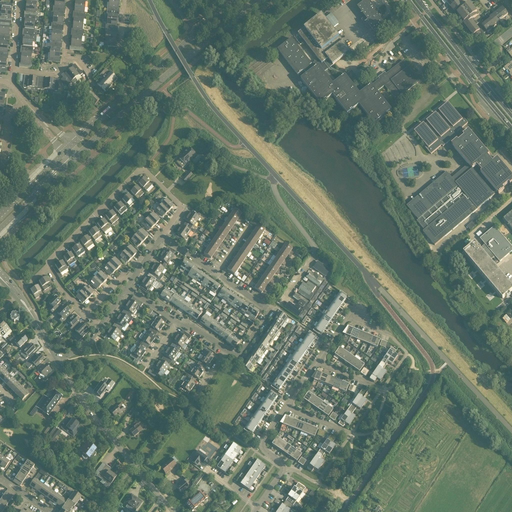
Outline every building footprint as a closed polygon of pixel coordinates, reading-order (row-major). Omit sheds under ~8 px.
[(368,0),(367,0),(357,8),(365,18),(361,21),(373,36),(386,26),(379,18),(381,16),(372,4),(368,0)] [(64,7),(65,2),(55,1),(54,6),(53,6),(53,10),(65,11),(65,8),(64,7)] [(457,1),(450,7),(454,11),(461,6),(457,1)] [(1,12),(11,13),(11,8),(13,8),(13,4),(1,3),(0,7),(1,7),(1,12)] [(119,4),(109,3),(108,8),(107,8),(107,11),(119,13),(119,9),(118,9),(119,4)] [(463,8),(456,13),(475,38),(481,34),(480,33),(479,31),(480,30),(475,24),(472,20),(477,15),(479,14),(478,13),(470,3),(463,8)] [(36,8),(26,7),(25,12),(24,12),(24,15),(36,17),(40,17),(41,13),(37,13),(35,13),(36,8)] [(85,8),(75,7),(74,12),(73,12),(73,15),(85,16),(85,13),(84,13),(85,8)] [(503,8),(498,11),(504,18),(508,15),(503,8)] [(65,11),(53,10),(52,13),(54,13),(53,19),(63,20),(64,14),(65,14),(65,11)] [(108,15),(107,20),(117,21),(118,16),(119,16),(119,13),(107,11),(106,15),(108,15)] [(498,11),(494,14),(499,21),(504,18),(498,11)] [(0,20),(11,22),(12,18),(10,18),(11,13),(1,12),(0,17),(0,20)] [(489,18),(490,19),(491,19),(495,25),(499,21),(494,14),(489,18)] [(25,19),(24,24),(34,25),(35,20),(36,20),(36,17),(24,15),(24,19),(25,19)] [(74,19),(73,24),(83,25),(84,20),(85,20),(85,16),(73,15),(72,19),(74,19)] [(351,83),(354,80),(357,78),(354,74),(352,71),(333,85),(324,73),(351,52),(322,15),(298,34),(318,60),(312,65),(292,39),(278,50),(285,60),(287,62),(298,76),(304,71),(307,75),(301,80),(321,105),(332,96),(347,115),(359,106),(374,125),(392,111),(377,92),(384,86),(395,100),(420,82),(403,61),(386,74),(385,73),(378,78),(380,80),(360,95),(351,83)] [(63,25),(63,20),(53,19),(53,24),(51,24),(51,27),(63,28),(64,25),(63,25)] [(496,26),(495,25),(491,19),(490,19),(486,22),(492,29),(496,26)] [(0,29),(9,30),(10,25),(11,25),(11,22),(0,20),(0,29)] [(117,21),(107,20),(107,25),(105,25),(105,29),(117,30),(118,26),(117,26),(117,21)] [(484,24),(482,25),(483,28),(485,31),(486,32),(487,33),(492,29),(486,22),(484,24)] [(34,25),(24,24),(24,29),(23,29),(22,33),(35,34),(35,30),(34,30),(34,25)] [(83,25),(73,24),(73,29),(71,29),(71,32),(83,34),(84,30),(82,30),(83,25)] [(63,28),(51,27),(51,31),(52,31),(51,36),(61,37),(62,32),(63,32),(63,28)] [(0,38),(10,39),(10,36),(9,35),(9,30),(0,29),(0,38)] [(106,32),(105,37),(115,38),(116,33),(117,33),(117,30),(105,29),(105,32),(106,32)] [(71,32),(71,36),(72,36),(71,41),(81,42),(84,42),(84,37),(83,37),(83,34),(71,32)] [(22,33),(22,36),(23,36),(23,41),(33,42),(35,43),(36,34),(35,34),(22,33)] [(61,42),(61,37),(51,36),(51,41),(50,41),(49,44),(62,46),(62,42),(61,42)] [(115,38),(105,37),(105,43),(104,43),(103,46),(116,47),(116,44),(115,44),(115,38)] [(0,46),(8,48),(8,42),(9,42),(10,39),(0,38),(0,46)] [(33,42),(23,41),(22,47),(21,47),(21,50),(33,51),(33,48),(32,48),(33,42)] [(81,42),(71,41),(71,46),(70,46),(69,50),(82,51),(82,48),(81,47),(81,42)] [(45,44),(45,47),(50,48),(50,53),(60,54),(60,49),(61,49),(62,46),(49,44),(45,44)] [(0,55),(8,56),(8,53),(7,53),(8,48),(0,46),(0,55)] [(21,54),(21,59),(31,60),(31,54),(33,55),(33,51),(21,50),(20,53),(21,54)] [(59,59),(60,54),(50,53),(49,58),(48,58),(48,62),(60,63),(60,59),(59,59)] [(19,67),(31,69),(32,65),(30,65),(31,60),(21,59),(20,64),(19,64),(19,67)] [(69,71),(75,79),(79,75),(80,76),(82,74),(75,64),(72,67),(73,68),(69,71)] [(102,79),(97,85),(105,92),(117,79),(106,69),(100,75),(101,76),(100,78),(102,79)] [(71,82),(75,79),(69,71),(64,74),(61,76),(69,85),(71,83),(71,82)] [(32,88),(33,78),(28,77),(28,76),(24,76),(23,88),(26,89),(27,87),(32,88)] [(33,78),(32,88),(37,88),(37,90),(40,90),(42,78),(38,77),(38,78),(33,78)] [(42,78),(40,90),(44,90),(44,89),(49,90),(50,80),(45,79),(45,78),(42,78)] [(50,80),(49,90),(54,90),(54,91),(58,92),(59,79),(55,79),(55,80),(50,80)] [(94,105),(96,104),(99,100),(90,92),(85,97),(94,105)] [(406,206),(409,209),(418,220),(416,221),(424,230),(423,232),(435,246),(494,195),(493,193),(496,191),(498,194),(504,189),(503,188),(509,183),(510,185),(511,182),(511,175),(497,158),(493,162),(492,161),(493,159),(490,156),(489,157),(488,156),(489,155),(468,130),(463,135),(464,136),(462,138),(457,132),(468,123),(461,115),(460,116),(448,103),(438,111),(440,112),(437,115),(436,113),(426,121),(428,123),(425,125),(424,123),(414,131),(426,145),(424,146),(431,154),(442,145),(443,147),(454,138),(456,141),(451,144),(468,164),(452,178),(446,172),(406,206)] [(179,160),(176,162),(182,168),(196,155),(189,148),(178,159),(179,160)] [(146,191),(152,185),(151,184),(145,178),(143,180),(142,180),(141,180),(140,180),(140,181),(141,182),(139,184),(146,191)] [(137,200),(144,194),(137,186),(134,188),(133,188),(132,189),(132,190),(130,192),(137,200)] [(129,208),(135,202),(128,194),(126,196),(125,196),(124,197),(124,198),(122,200),(129,208)] [(167,199),(161,204),(169,212),(173,208),(172,207),(174,206),(167,199)] [(120,216),(127,210),(120,203),(118,205),(117,204),(116,204),(116,205),(116,206),(116,207),(114,209),(120,216)] [(164,216),(169,212),(161,204),(156,210),(162,217),(164,215),(164,216)] [(231,214),(241,220),(242,218),(240,217),(242,214),(235,209),(231,214)] [(112,225),(119,219),(112,211),(110,213),(109,213),(108,213),(107,213),(107,214),(108,215),(105,217),(112,225)] [(511,211),(503,219),(511,228),(511,211)] [(188,216),(197,223),(200,218),(199,217),(200,215),(198,213),(196,216),(191,212),(188,216)] [(153,213),(147,218),(155,226),(159,222),(158,221),(160,220),(153,213)] [(239,222),(241,220),(231,214),(228,218),(235,223),(237,221),(239,222)] [(189,227),(191,228),(193,226),(194,227),(197,223),(188,216),(185,221),(190,224),(189,227)] [(151,230),(155,226),(147,218),(142,224),(149,231),(150,229),(151,230)] [(234,225),(235,223),(228,218),(225,223),(235,229),(236,227),(234,225)] [(110,227),(104,219),(101,221),(100,221),(99,221),(99,222),(99,223),(97,225),(103,233),(104,232),(106,235),(111,230),(110,228),(110,227)] [(479,223),(476,219),(471,223),(467,227),(470,231),(479,223)] [(233,231),(235,229),(225,223),(222,227),(229,232),(231,230),(233,231)] [(182,225),(179,230),(188,236),(191,231),(192,232),(194,230),(191,228),(189,227),(187,229),(182,225)] [(254,226),(252,228),(262,235),(265,230),(258,225),(256,228),(254,226)] [(228,234),(229,232),(222,227),(219,232),(229,238),(230,236),(228,234)] [(500,262),(511,251),(511,247),(494,227),(480,239),(485,245),(480,249),(475,243),(463,253),(502,299),(511,290),(511,286),(497,269),(490,261),(495,256),(500,262)] [(95,241),(102,236),(95,228),(93,229),(92,229),(91,229),(91,230),(91,231),(89,233),(95,241)] [(262,235),(252,228),(251,230),(253,232),(252,234),(259,239),(262,235)] [(141,229),(136,235),(143,242),(147,238),(147,237),(148,236),(141,229)] [(177,235),(174,238),(183,244),(185,241),(185,240),(188,236),(179,230),(176,234),(177,235)] [(227,240),(229,238),(219,232),(216,236),(223,241),(225,238),(227,240)] [(248,235),(246,237),(256,244),(259,239),(252,234),(250,237),(248,235)] [(139,246),(143,242),(136,235),(130,240),(137,247),(139,246)] [(86,250),(93,244),(87,236),(85,238),(84,237),(83,237),(83,238),(82,239),(83,239),(80,241),(86,250)] [(221,243),(223,241),(216,236),(213,240),(222,247),(224,245),(221,243)] [(256,244),(246,237),(245,239),(247,241),(246,243),(253,248),(256,244)] [(221,249),(222,247),(213,240),(210,245),(217,250),(219,247),(221,249)] [(242,244),(240,246),(250,253),(253,248),(246,243),(244,246),(242,244)] [(78,258),(85,253),(79,244),(76,246),(75,246),(74,246),(74,247),(74,248),(72,249),(78,258)] [(285,244),(282,249),(292,255),(293,253),(290,251),(292,249),(285,244)] [(130,245),(125,251),(132,258),(136,254),(137,252),(130,245)] [(215,252),(217,250),(210,245),(207,249),(216,256),(218,254),(215,252)] [(250,253),(240,246),(239,248),(241,250),(240,252),(247,257),(250,253)] [(165,250),(162,254),(171,260),(174,256),(173,255),(174,253),(172,251),(167,248),(166,251),(165,250)] [(215,258),(216,256),(207,249),(204,254),(211,259),(212,256),(215,258)] [(292,255),(282,249),(279,253),(286,258),(288,256),(290,257),(292,255)] [(128,263),(132,258),(125,251),(119,257),(126,264),(127,262),(128,263)] [(235,253),(234,255),(243,261),(247,257),(240,252),(238,255),(235,253)] [(69,266),(76,261),(71,253),(68,255),(67,254),(66,254),(66,255),(66,256),(63,258),(69,266)] [(279,253),(276,258),(285,264),(287,262),(284,260),(286,258),(279,253)] [(168,265),(171,260),(162,254),(159,259),(164,262),(163,265),(165,266),(167,264),(168,265)] [(243,261),(234,255),(233,257),(235,259),(233,261),(240,266),(243,261)] [(109,263),(116,271),(120,266),(121,264),(115,258),(109,263)] [(276,258),(273,262),(280,267),(282,264),(284,266),(285,264),(276,258)] [(325,276),(330,269),(317,260),(313,267),(325,276)] [(56,274),(60,279),(63,278),(61,275),(68,270),(62,261),(60,263),(59,262),(58,262),(57,263),(57,264),(55,266),(59,272),(56,274)] [(184,272),(189,264),(185,261),(179,269),(184,272)] [(229,262),(228,264),(237,270),(240,266),(233,261),(232,263),(229,262)] [(273,262),(270,266),(279,273),(281,271),(278,269),(280,267),(273,262)] [(112,275),(116,271),(109,263),(103,269),(110,276),(112,274),(112,275)] [(153,268),(162,274),(165,269),(164,269),(165,266),(163,265),(161,267),(156,263),(153,268)] [(184,272),(188,275),(193,268),(194,267),(189,264),(184,272)] [(237,270),(228,264),(226,266),(229,268),(227,270),(234,275),(237,270)] [(279,273),(270,266),(267,271),(274,276),(275,273),(278,275),(279,273)] [(153,268),(150,272),(155,276),(154,278),(156,280),(159,282),(164,275),(162,274),(153,268)] [(187,276),(192,279),(198,271),(193,268),(188,275),(187,276)] [(202,274),(198,271),(192,279),(197,282),(202,274)] [(267,271),(264,275),(273,282),(275,280),(272,278),(274,276),(267,271)] [(101,272),(95,277),(102,285),(107,280),(106,280),(108,278),(101,272)] [(307,277),(319,284),(322,280),(310,272),(307,277)] [(144,281),(152,287),(155,289),(158,284),(154,282),(156,280),(154,278),(148,274),(144,281)] [(202,274),(197,282),(201,285),(206,277),(202,274)] [(273,282),(264,275),(261,280),(268,285),(269,282),(272,284),(273,282)] [(44,291),(52,286),(46,277),(44,279),(43,278),(42,278),(41,279),(41,280),(39,282),(44,291)] [(98,289),(102,285),(95,277),(89,283),(96,290),(98,288),(98,289)] [(201,285),(206,288),(211,280),(206,277),(201,285)] [(206,288),(210,291),(215,283),(211,280),(206,288)] [(261,280),(258,284),(267,291),(268,289),(266,287),(268,285),(261,280)] [(152,287),(144,281),(141,285),(145,288),(143,291),(148,295),(150,292),(150,291),(152,287)] [(308,282),(306,285),(303,283),(302,286),(312,293),(316,288),(308,282)] [(210,291),(208,294),(214,297),(220,288),(219,288),(220,287),(215,283),(210,291)] [(267,291),(258,284),(254,289),(261,294),(263,291),(266,293),(267,291)] [(89,298),(93,294),(92,294),(94,292),(87,286),(85,287),(83,285),(79,289),(81,291),(89,298)] [(35,299),(43,295),(38,286),(35,287),(34,287),(33,287),(33,288),(33,289),(30,290),(35,299)] [(296,292),(308,300),(312,295),(301,286),(296,292)] [(160,297),(165,300),(170,292),(165,289),(160,297)] [(217,296),(222,300),(228,292),(223,289),(217,296)] [(85,303),(89,298),(81,291),(76,297),(83,304),(84,302),(85,303)] [(165,300),(169,303),(170,302),(175,295),(174,295),(170,292),(165,300)] [(228,292),(222,300),(227,303),(232,295),(228,292)] [(340,292),(337,296),(345,301),(346,299),(348,300),(350,299),(340,292)] [(174,305),(180,297),(175,294),(174,295),(175,295),(170,302),(174,305)] [(282,294),(277,300),(280,303),(285,296),(282,294)] [(291,300),(303,308),(308,302),(296,294),(291,300)] [(335,294),(332,298),(334,300),(344,307),(345,305),(343,304),(345,301),(337,296),(335,294)] [(236,298),(232,295),(227,303),(231,306),(236,298)] [(55,297),(49,304),(52,307),(49,310),(53,314),(57,309),(55,307),(60,302),(55,297)] [(130,300),(127,305),(136,311),(139,306),(141,307),(143,304),(133,297),(131,300),(130,300)] [(174,305),(179,308),(184,300),(180,297),(174,305)] [(184,300),(179,308),(183,311),(189,303),(191,300),(187,297),(186,298),(184,300)] [(231,306),(235,309),(241,301),(236,298),(231,306)] [(343,308),(344,307),(334,300),(332,304),(339,309),(341,307),(343,308)] [(240,312),(245,304),(241,301),(235,309),(240,312)] [(300,313),(303,310),(291,301),(288,305),(300,313)] [(193,306),(189,303),(183,311),(188,314),(193,306)] [(245,304),(240,312),(245,315),(245,314),(250,307),(245,304)] [(338,311),(339,309),(332,304),(329,308),(339,315),(340,313),(338,311)] [(136,311),(127,305),(124,309),(125,310),(124,312),(131,317),(132,314),(133,315),(136,311)] [(64,306),(57,314),(60,317),(58,319),(62,323),(67,318),(64,316),(68,312),(69,311),(64,306)] [(192,317),(197,309),(193,306),(188,314),(192,317)] [(250,317),(255,309),(250,306),(250,307),(245,314),(250,317)] [(337,316),(339,315),(329,308),(326,312),(334,317),(335,315),(337,316)] [(202,313),(197,309),(192,317),(197,320),(202,313)] [(260,312),(255,309),(250,317),(248,320),(253,324),(255,321),(254,320),(260,312)] [(131,317),(124,312),(122,314),(121,313),(118,318),(127,324),(129,325),(133,318),(131,317)] [(287,318),(279,312),(276,317),(284,322),(287,318)] [(332,319),(334,317),(326,312),(323,316),(333,322),(334,321),(332,319)] [(12,316),(10,317),(11,319),(10,320),(12,322),(13,321),(14,323),(15,322),(18,323),(19,319),(20,319),(18,317),(19,316),(18,314),(17,315),(15,313),(14,314),(13,313),(11,315),(12,316)] [(200,322),(204,326),(210,318),(205,314),(200,322)] [(321,314),(318,318),(321,320),(328,325),(330,323),(332,324),(333,322),(323,316),(321,314)] [(75,324),(78,320),(73,315),(67,322),(71,326),(70,328),(72,331),(77,326),(75,324)] [(156,318),(153,322),(162,328),(165,324),(160,320),(161,318),(159,316),(157,319),(156,318)] [(276,317),(273,322),(274,322),(281,327),(282,327),(284,329),(287,324),(284,322),(276,317)] [(127,324),(118,318),(115,322),(116,323),(115,325),(121,330),(123,328),(124,328),(127,324)] [(214,321),(210,318),(204,326),(209,329),(214,321)] [(327,327),(328,325),(321,320),(318,323),(328,330),(329,329),(327,327)] [(209,329),(213,332),(219,324),(214,321),(209,329)] [(151,327),(150,330),(156,334),(158,332),(159,333),(162,328),(153,322),(150,327),(151,327)] [(282,327),(281,327),(274,322),(271,327),(279,332),(282,327)] [(0,326),(0,327),(6,333),(10,330),(3,323),(0,326)] [(326,332),(328,330),(318,323),(315,327),(323,333),(324,330),(326,332)] [(75,331),(77,333),(74,337),(79,342),(87,333),(85,331),(87,329),(82,324),(75,331)] [(223,327),(219,324),(213,332),(218,335),(223,327)] [(121,330),(115,325),(113,328),(112,327),(109,331),(118,337),(119,338),(122,334),(120,332),(121,330)] [(218,335),(222,338),(227,330),(223,327),(218,335)] [(276,336),(279,332),(271,327),(268,331),(276,336)] [(321,335),(323,333),(315,327),(312,331),(322,338),(323,337),(321,335)] [(353,329),(348,327),(344,336),(343,339),(342,342),(347,344),(350,337),(353,329)] [(360,332),(353,329),(350,337),(357,340),(360,332)] [(147,331),(144,336),(153,342),(156,337),(155,337),(156,334),(150,330),(148,332),(147,331)] [(232,333),(227,330),(222,338),(226,341),(227,341),(231,334),(232,334),(232,333)] [(118,337),(109,331),(106,336),(107,336),(105,340),(117,348),(118,344),(115,342),(118,337)] [(179,334),(176,338),(185,344),(188,340),(189,341),(191,337),(182,331),(180,334),(179,334)] [(276,336),(268,331),(265,336),(273,341),(276,336)] [(317,341),(319,339),(309,332),(306,336),(314,342),(315,339),(317,341)] [(367,334),(360,332),(357,340),(363,343),(367,334)] [(153,342),(144,336),(141,334),(139,338),(139,339),(142,341),(140,343),(143,345),(144,342),(150,346),(153,342)] [(227,341),(226,341),(226,342),(230,345),(236,337),(232,334),(231,334),(227,341)] [(363,343),(370,345),(373,337),(367,334),(363,343)] [(15,343),(20,348),(27,340),(22,335),(17,341),(15,338),(9,344),(12,346),(15,343)] [(237,335),(236,337),(230,345),(235,348),(242,338),(237,335)] [(270,345),(273,341),(265,336),(262,340),(270,345)] [(312,344),(314,342),(306,336),(303,340),(313,347),(314,345),(312,344)] [(380,340),(373,337),(370,345),(377,348),(380,340)] [(182,348),(185,344),(176,338),(173,342),(178,346),(177,348),(179,350),(181,348),(182,348)] [(270,345),(262,340),(259,345),(266,350),(270,345)] [(312,349),(313,347),(303,340),(301,344),(308,350),(310,347),(312,349)] [(138,345),(135,349),(144,355),(147,351),(141,347),(143,345),(140,343),(139,345),(138,345)] [(23,348),(19,352),(21,354),(26,359),(28,357),(36,349),(31,344),(26,349),(25,350),(23,348)] [(307,352),(308,350),(301,344),(298,348),(308,355),(309,353),(307,352)] [(263,354),(266,350),(259,345),(256,349),(263,354)] [(144,355),(135,349),(132,347),(130,351),(130,352),(133,354),(131,356),(134,358),(135,356),(141,359),(144,355)] [(170,347),(167,351),(176,357),(178,359),(181,354),(179,353),(178,352),(179,350),(177,348),(175,351),(170,347)] [(296,347),(293,350),(295,352),(303,357),(304,355),(306,356),(308,355),(298,348),(296,347)] [(334,355),(339,358),(344,351),(339,348),(334,355)] [(386,355),(394,361),(398,356),(394,354),(396,351),(391,348),(386,355)] [(263,354),(256,349),(252,353),(260,359),(263,354)] [(202,356),(211,362),(214,357),(211,355),(213,353),(207,350),(206,352),(205,351),(202,356)] [(173,361),(176,357),(167,351),(164,356),(169,359),(168,362),(170,363),(174,366),(176,363),(173,361)] [(349,355),(344,351),(339,358),(344,362),(349,355)] [(301,360),(303,357),(295,352),(292,356),(302,363),(303,361),(301,360)] [(257,364),(260,359),(252,353),(250,358),(249,358),(256,363),(257,364)] [(31,358),(24,365),(29,369),(33,364),(36,367),(44,359),(39,354),(34,360),(31,358)] [(349,355),(344,362),(349,365),(354,358),(349,355)] [(391,365),(394,361),(386,355),(380,363),(385,366),(388,363),(391,365)] [(200,361),(198,363),(205,368),(206,365),(208,366),(211,362),(202,356),(199,360),(200,361)] [(302,363),(292,356),(290,360),(297,365),(299,363),(301,364),(302,363)] [(249,358),(250,358),(249,357),(245,362),(253,367),(256,363),(249,358)] [(359,361),(354,358),(349,365),(354,369),(359,361)] [(170,363),(168,362),(166,364),(161,360),(158,365),(166,371),(170,366),(169,366),(170,363)] [(287,364),(297,371),(298,369),(296,368),(297,365),(290,360),(287,364)] [(354,369),(359,372),(364,365),(359,361),(354,369)] [(250,372),(253,367),(245,362),(242,366),(250,372)] [(196,365),(193,369),(201,375),(204,371),(203,370),(205,368),(198,363),(197,365),(196,365)] [(383,370),(385,366),(380,363),(375,371),(383,377),(386,372),(383,370)] [(295,372),(297,371),(287,364),(284,368),(292,373),(293,371),(295,372)] [(43,384),(48,379),(46,377),(51,371),(46,365),(42,369),(40,367),(36,371),(43,379),(41,382),(43,384)] [(164,374),(166,371),(158,365),(155,369),(156,370),(154,373),(165,381),(166,379),(166,377),(166,376),(165,375),(164,375),(164,374)] [(187,375),(189,376),(192,378),(193,376),(198,379),(201,375),(193,369),(191,368),(188,372),(189,373),(187,375)] [(290,375),(292,373),(284,368),(281,372),(291,378),(292,377),(290,375)] [(6,371),(0,376),(0,378),(3,382),(10,375),(6,371)] [(316,389),(317,387),(319,382),(322,374),(317,371),(313,380),(312,384),(311,386),(313,387),(315,388),(316,389)] [(380,381),(383,377),(375,371),(369,379),(374,383),(376,379),(380,381)] [(290,380),(291,378),(281,372),(279,376),(286,381),(288,379),(290,380)] [(319,382),(325,385),(329,376),(322,374),(319,382)] [(10,375),(3,382),(7,385),(13,379),(10,375)] [(184,382),(192,388),(195,384),(190,380),(192,378),(189,376),(187,379),(186,378),(184,382)] [(285,383),(286,381),(279,376),(276,380),(286,386),(287,385),(285,383)] [(329,376),(325,385),(332,387),(335,379),(329,376)] [(13,379),(7,385),(11,389),(17,382),(13,379)] [(342,382),(335,379),(332,387),(339,390),(342,382)] [(97,388),(94,393),(100,397),(106,390),(108,392),(114,384),(109,380),(104,386),(101,383),(97,388)] [(284,388),(286,386),(276,380),(273,383),(281,389),(282,387),(284,388)] [(21,386),(17,382),(11,389),(14,393),(21,386)] [(180,387),(178,390),(181,392),(184,394),(187,396),(189,393),(192,388),(184,382),(180,387)] [(339,390),(346,393),(349,384),(342,382),(339,390)] [(279,391),(281,389),(273,383),(270,388),(280,394),(281,393),(279,391)] [(21,386),(14,393),(18,397),(25,390),(21,386)] [(25,390),(18,397),(22,401),(29,394),(25,390)] [(130,401),(136,394),(131,390),(125,397),(130,401)] [(308,403),(313,396),(315,394),(310,391),(309,390),(303,400),(308,403)] [(355,400),(363,405),(366,401),(363,398),(367,392),(362,390),(355,400)] [(44,395),(35,407),(40,410),(48,416),(62,397),(54,391),(48,399),(44,395)] [(268,395),(276,400),(277,398),(279,400),(281,398),(271,391),(268,395)] [(274,403),(276,400),(268,395),(265,399),(275,406),(276,404),(274,403)] [(318,399),(313,396),(308,403),(313,407),(318,399)] [(274,407),(275,406),(265,399),(262,403),(270,408),(272,406),(274,407)] [(313,407),(318,410),(323,403),(318,399),(313,407)] [(360,410),(363,405),(355,400),(349,408),(354,411),(356,408),(360,410)] [(121,401),(109,411),(116,419),(128,409),(121,401)] [(324,401),(323,403),(318,410),(323,413),(328,406),(329,404),(324,401)] [(268,411),(270,408),(262,403),(260,407),(269,414),(271,412),(268,411)] [(333,410),(328,406),(323,413),(328,417),(333,410)] [(268,415),(269,414),(260,407),(257,411),(265,416),(266,414),(268,415)] [(352,414),(354,411),(349,408),(344,416),(352,421),(355,417),(352,414)] [(263,419),(265,416),(257,411),(254,415),(264,422),(265,420),(263,419)] [(263,423),(264,422),(254,415),(251,419),(259,424),(261,422),(263,423)] [(285,434),(285,432),(288,427),(287,427),(291,419),(285,416),(282,425),(280,429),(280,431),(283,433),(285,434)] [(349,426),(352,421),(344,416),(338,424),(343,427),(345,424),(349,426)] [(69,419),(62,428),(73,437),(80,427),(78,425),(79,424),(72,419),(71,421),(69,419)] [(183,419),(180,424),(189,430),(191,427),(194,429),(194,428),(183,419)] [(258,426),(259,424),(251,419),(249,423),(258,429),(260,428),(258,426)] [(287,427),(288,427),(294,429),(297,421),(291,419),(287,427)] [(131,426),(133,429),(130,432),(134,437),(142,431),(138,426),(140,424),(138,421),(131,426)] [(304,424),(297,421),(294,429),(301,432),(304,424)] [(257,431),(258,429),(249,423),(246,427),(254,432),(255,430),(257,431)] [(304,424),(301,432),(307,435),(311,427),(304,424)] [(252,434),(254,432),(246,427),(243,431),(253,437),(254,436),(252,434)] [(318,429),(311,427),(307,435),(314,438),(318,429)] [(59,438),(58,437),(61,432),(60,432),(57,429),(50,439),(55,443),(59,438)] [(336,437),(335,436),(331,434),(324,444),(332,450),(335,446),(332,443),(336,437)] [(277,448),(282,441),(277,437),(272,444),(277,448)] [(287,444),(282,441),(277,448),(282,451),(287,444)] [(86,443),(80,450),(83,452),(82,453),(84,454),(82,457),(83,458),(85,459),(86,459),(88,457),(89,458),(91,456),(93,457),(94,456),(95,455),(96,453),(94,452),(96,449),(89,444),(89,445),(86,443)] [(229,450),(233,453),(237,447),(233,444),(229,450)] [(287,455),(292,448),(287,444),(282,451),(287,455)] [(329,455),(332,450),(324,444),(318,453),(323,456),(325,452),(329,455)] [(294,449),(292,448),(287,455),(291,458),(296,451),(298,448),(296,446),(294,449)] [(233,453),(237,456),(241,450),(237,447),(233,453)] [(229,459),(233,453),(229,450),(225,456),(229,459)] [(207,458),(198,451),(194,457),(195,458),(192,462),(197,466),(199,463),(198,463),(199,461),(203,464),(207,458)] [(291,458),(296,462),(302,455),(296,451),(291,458)] [(233,453),(229,459),(233,462),(237,456),(233,453)] [(320,459),(323,456),(318,453),(312,461),(321,466),(324,462),(320,459)] [(225,465),(229,459),(225,456),(221,462),(225,465)] [(171,459),(160,468),(165,474),(176,465),(175,463),(177,461),(174,457),(171,459)] [(0,469),(2,467),(5,469),(10,462),(5,459),(0,466),(0,469)] [(225,465),(229,468),(233,462),(229,459),(225,465)] [(34,466),(27,461),(24,465),(34,472),(35,470),(32,468),(34,466)] [(253,467),(257,470),(261,463),(257,461),(253,467)] [(317,471),(321,466),(312,461),(307,469),(311,472),(314,469),(317,471)] [(221,471),(225,465),(221,462),(216,468),(221,471)] [(97,478),(98,477),(106,483),(104,486),(107,489),(115,478),(113,477),(114,475),(109,471),(110,470),(110,469),(105,466),(106,465),(103,463),(94,475),(97,478)] [(257,470),(261,472),(265,466),(261,463),(257,470)] [(34,472),(24,465),(21,470),(28,475),(30,472),(33,474),(34,472)] [(229,468),(225,465),(221,471),(225,474),(229,468)] [(253,475),(257,470),(253,467),(249,473),(253,475)] [(28,475),(21,470),(18,474),(28,481),(29,479),(26,477),(28,475)] [(257,470),(253,475),(257,478),(261,472),(257,470)] [(249,481),(253,475),(249,473),(244,478),(249,481)] [(28,481),(18,474),(13,482),(20,486),(24,481),(27,483),(28,481)] [(249,481),(253,484),(257,478),(253,475),(249,481)] [(180,486),(177,488),(181,493),(188,487),(185,483),(187,482),(184,478),(180,482),(178,484),(180,486)] [(244,487),(249,481),(244,478),(240,484),(244,487)] [(32,488),(30,491),(32,492),(39,482),(34,479),(32,483),(29,486),(32,488)] [(253,484),(249,481),(244,487),(249,490),(253,484)] [(43,485),(39,482),(32,492),(34,493),(36,490),(39,492),(43,485)] [(43,485),(39,492),(41,494),(39,497),(41,498),(48,488),(49,486),(45,483),(43,485)] [(294,487),(291,492),(299,497),(305,488),(298,483),(295,488),(294,487)] [(45,497),(47,499),(52,492),(48,488),(41,498),(43,499),(45,497)] [(7,490),(2,497),(12,504),(13,502),(10,500),(14,495),(7,490)] [(48,503),(50,505),(57,495),(52,492),(47,499),(50,500),(48,503)] [(78,494),(74,492),(72,495),(69,493),(68,494),(78,501),(81,497),(78,494)] [(196,508),(202,502),(207,498),(201,492),(197,495),(197,496),(191,501),(186,505),(192,511),(196,508)] [(299,497),(291,492),(288,496),(288,497),(286,501),(297,509),(299,511),(302,507),(295,503),(299,497)] [(75,506),(78,501),(68,494),(67,496),(70,498),(68,501),(75,506)] [(57,505),(59,501),(61,498),(57,495),(50,505),(52,506),(54,503),(57,505)] [(0,500),(0,502),(6,507),(8,504),(11,506),(12,504),(2,497),(0,500)] [(129,497),(125,503),(127,505),(125,507),(132,511),(134,511),(136,510),(142,502),(137,499),(136,500),(133,498),(132,499),(129,497)] [(75,506),(68,501),(67,502),(66,502),(66,501),(61,498),(59,501),(72,510),(75,506)] [(64,511),(70,511),(72,510),(59,501),(57,505),(61,508),(62,508),(63,508),(62,510),(64,511)] [(282,505),(279,509),(282,511),(288,511),(291,509),(292,510),(293,509),(295,511),(297,509),(286,501),(283,505),(282,505)]
